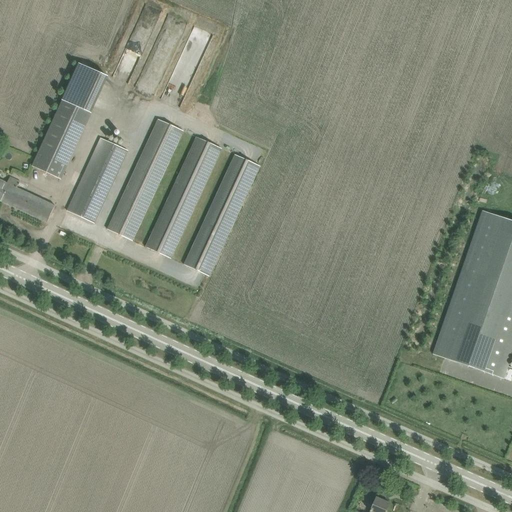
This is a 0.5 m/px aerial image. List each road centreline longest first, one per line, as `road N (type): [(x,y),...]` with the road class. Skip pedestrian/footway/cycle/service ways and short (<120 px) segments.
road 1 (unclassified): [(511,476),(0,246)]
road 2 (primary): [(511,497),(0,268)]
road 3 (unclassified): [(0,291),(491,511)]
